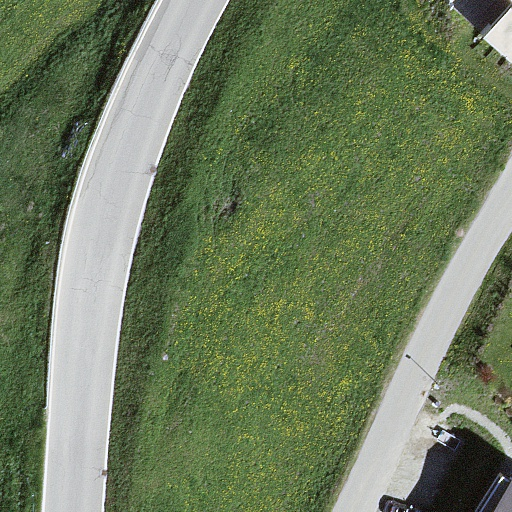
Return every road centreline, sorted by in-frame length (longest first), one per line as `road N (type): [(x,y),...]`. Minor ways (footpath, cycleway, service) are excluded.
road 1 (tertiary): [(195,0),(131,139),(104,231),(76,511)]
road 2 (residential): [(352,511),(461,271),(511,206)]
